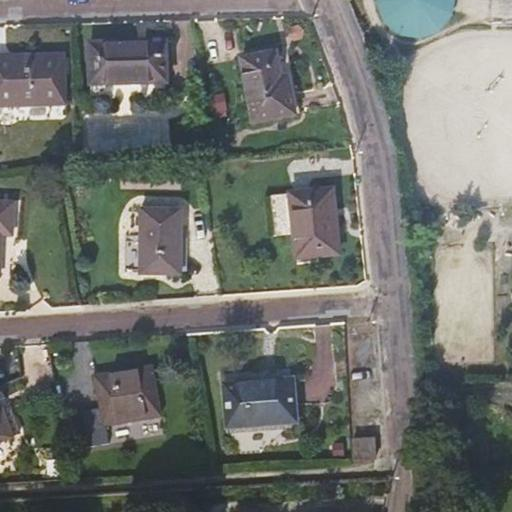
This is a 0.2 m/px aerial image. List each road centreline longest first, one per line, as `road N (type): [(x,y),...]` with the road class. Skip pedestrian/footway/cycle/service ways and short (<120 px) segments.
road 1 (residential): [(397,511),(400,302),(380,141),(332,0)]
road 2 (track): [(0,490),(402,469)]
